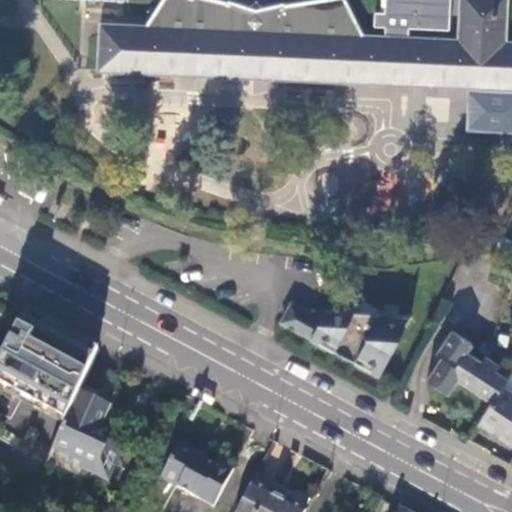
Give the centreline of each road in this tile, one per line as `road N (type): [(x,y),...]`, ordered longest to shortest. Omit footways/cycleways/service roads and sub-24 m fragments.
road 1 (secondary): [(511,509),(0,234)]
road 2 (secondary): [(0,259),(476,511)]
road 3 (unknown): [(424,460),(417,391),(470,288)]
